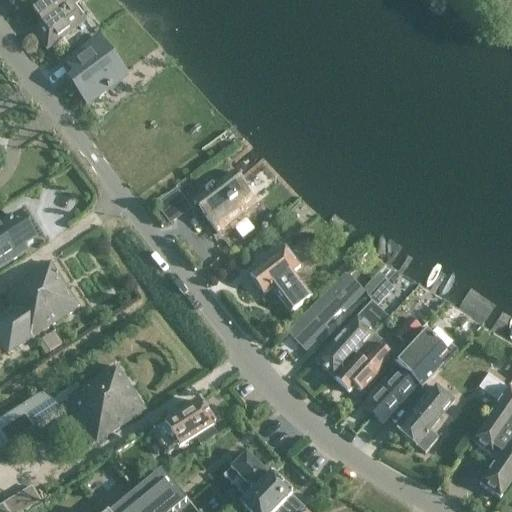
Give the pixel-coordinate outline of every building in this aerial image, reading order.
[(85,22),(74,6),(79,2),(77,0),(34,0),(27,6),(44,28),(35,35),(46,50),(85,22)] [(126,77),(98,38),(65,62),(75,75),(68,80),(87,105),(126,77)] [(205,194),(193,203),(216,234),(255,205),(231,174),(212,188),(211,186),(210,187),(205,192),(204,191),(203,192),(205,194)] [(175,189),(164,196),(172,207),(183,200),(175,189)] [(19,216),(0,228),(0,269),(18,258),(15,253),(35,240),(19,216)] [(290,314),(311,297),(292,274),(300,268),(285,250),(250,277),(265,295),(271,291),(290,314)] [(78,310),(49,264),(2,295),(11,309),(0,315),(0,345),(7,356),(42,334),(78,310)] [(352,297),(343,288),(345,285),(348,288),(362,274),(353,266),(289,333),(307,351),(329,328),(326,324),(352,297)] [(384,281),(368,299),(376,305),(392,288),(384,281)] [(317,363),(333,377),(334,378),(355,356),(361,349),(386,320),(369,305),(317,363)] [(407,317),(391,334),(403,345),(419,328),(407,317)] [(422,389),(429,381),(457,351),(441,336),(435,342),(421,329),(392,360),(399,368),(419,386),(422,389)] [(355,356),(334,378),(349,392),(355,385),(361,391),(384,365),(390,357),(375,344),(361,361),(355,356)] [(146,412),(116,366),(79,389),(76,385),(56,397),(60,404),(64,401),(91,446),(146,412)] [(399,368),(365,405),(384,423),(419,386),(399,368)] [(479,390),(499,404),(509,390),(489,376),(479,390)] [(436,386),(398,432),(416,447),(417,446),(426,454),(438,439),(429,431),(454,401),(436,386)] [(497,461),(480,485),(499,499),(511,480),(511,388),(509,390),(499,404),(472,443),(497,461)] [(45,390),(0,419),(0,445),(2,448),(58,410),(45,390)] [(214,426),(199,402),(152,433),(167,457),(214,426)] [(269,476),(246,454),(223,478),(246,500),(269,476)] [(110,511),(171,511),(185,501),(168,480),(160,471),(110,511)] [(305,511),(270,477),(247,501),(242,505),(248,511),(305,511)] [(31,488),(3,504),(8,511),(25,511),(40,503),(31,488)]
